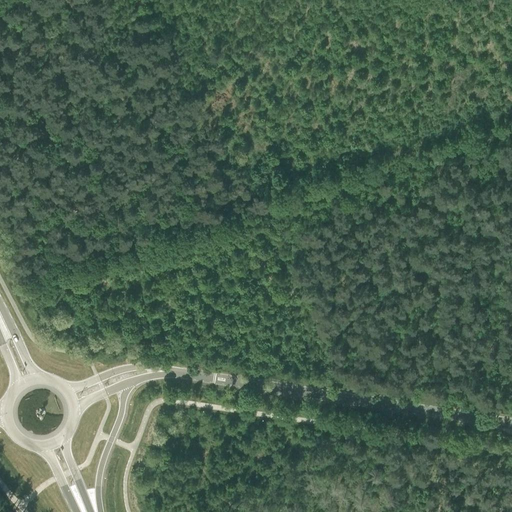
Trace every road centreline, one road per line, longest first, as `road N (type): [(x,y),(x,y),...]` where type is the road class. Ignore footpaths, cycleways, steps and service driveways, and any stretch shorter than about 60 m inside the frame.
road 1 (track): [(72,281),(511,133)]
road 2 (tertiary): [(161,371),(511,424)]
road 3 (primary): [(97,511),(98,473),(132,383)]
